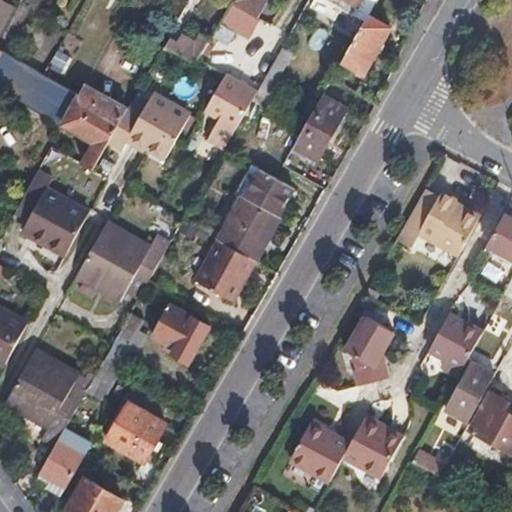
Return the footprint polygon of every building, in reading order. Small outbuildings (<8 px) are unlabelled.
[(0,29),(0,47),(4,49),(11,36),(31,0),(16,0),(7,17),(0,29)] [(231,0),(231,1),(278,27),(286,13),(276,7),(280,0),(231,0)] [(369,15),(377,0),(332,0),(366,20),(369,15)] [(366,20),(343,58),(366,71),(391,28),(369,15),(366,20)] [(176,40),(171,51),(195,64),(199,58),(211,37),(200,31),(191,48),(176,40)] [(11,36),(4,49),(44,72),(52,58),(11,36)] [(4,49),(0,55),(0,84),(94,139),(81,162),(92,169),(107,142),(121,117),(77,91),(44,72),(4,49)] [(256,90),(252,98),(265,106),(290,62),(277,54),(256,90)] [(207,110),(235,126),(252,98),(256,90),(227,74),(207,110)] [(77,91),(121,117),(128,105),(83,80),(77,91)] [(121,117),(107,142),(123,150),(130,137),(167,157),(192,113),(153,92),(147,104),(133,96),(128,105),(121,117)] [(303,127),(293,144),(316,157),(345,107),(322,94),(303,127)] [(256,258),(280,215),(278,214),(294,186),(261,167),(245,195),(243,194),(218,237),(256,258)] [(36,173),(24,196),(14,215),(29,223),(23,235),(62,257),(85,215),(45,193),(51,181),(36,173)] [(441,195),(426,187),(396,239),(413,248),(421,234),(457,255),(478,217),(455,204),(458,200),(442,192),(441,195)] [(481,212),(458,200),(455,204),(478,217),(481,212)] [(511,216),(505,213),(487,245),(511,258),(511,216)] [(184,218),(180,227),(196,236),(201,227),(184,218)] [(112,311),(126,320),(131,311),(144,289),(150,278),(158,264),(143,256),(148,246),(105,222),(74,276),(117,300),(112,311)] [(256,258),(218,237),(197,276),(229,296),(244,271),(248,273),(256,258)] [(234,298),(248,273),(244,271),(229,296),(234,298)] [(131,311),(146,319),(158,297),(144,289),(131,311)] [(172,304),(155,335),(176,347),(174,351),(188,360),(209,324),(172,304)] [(111,346),(104,359),(121,369),(127,372),(148,334),(140,330),(146,319),(131,311),(126,320),(111,346)] [(0,365),(4,368),(25,327),(0,312),(0,365)] [(448,313),(428,349),(463,368),(483,332),(448,313)] [(355,370),(359,384),(377,378),(388,376),(383,360),(380,351),(392,329),(365,315),(346,350),(355,355),(357,364),(355,370)] [(41,437),(55,444),(65,427),(86,389),(73,381),(77,373),(34,349),(4,404),(46,428),(41,437)] [(445,409),(468,421),(496,371),(473,358),(445,409)] [(104,359),(86,389),(103,399),(121,369),(104,359)] [(495,386),(473,427),(495,439),(505,421),(500,418),(509,399),(501,395),(503,391),(495,386)] [(130,403),(110,440),(144,461),(165,424),(130,403)] [(365,414),(355,431),(375,443),(385,426),(365,414)] [(291,455),(312,467),(333,432),(311,419),(291,455)] [(350,441),(343,454),(381,475),(403,436),(385,426),(375,443),(355,431),(350,441)] [(55,444),(40,472),(51,479),(46,489),(61,497),(86,453),(92,443),(65,427),(55,444)] [(333,432),(312,467),(330,476),(343,454),(350,441),(333,432)] [(419,448),(413,459),(440,474),(446,463),(419,448)] [(87,478),(67,511),(114,511),(122,498),(87,478)]
